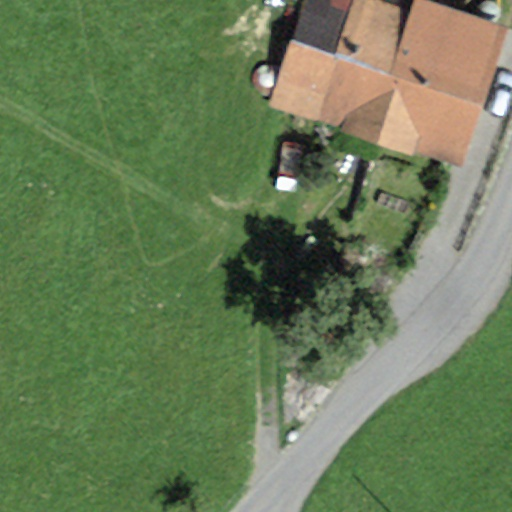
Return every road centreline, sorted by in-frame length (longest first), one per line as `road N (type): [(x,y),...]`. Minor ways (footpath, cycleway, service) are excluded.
road 1 (unclassified): [(511,203),(491,258),(260,511)]
road 2 (track): [(265,224),(263,367),(285,479)]
